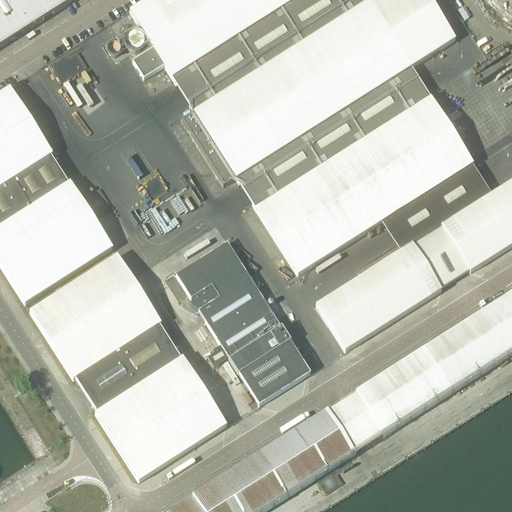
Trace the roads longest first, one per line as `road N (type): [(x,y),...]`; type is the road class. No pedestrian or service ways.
road 1 (unknown): [(339,380),(239,228),(208,218),(174,227),(157,245),(157,282),(246,437)]
road 2 (unclassified): [(133,507),(511,273)]
road 3 (unclassified): [(92,456),(0,310)]
road 4 (unclassified): [(0,72),(111,0)]
